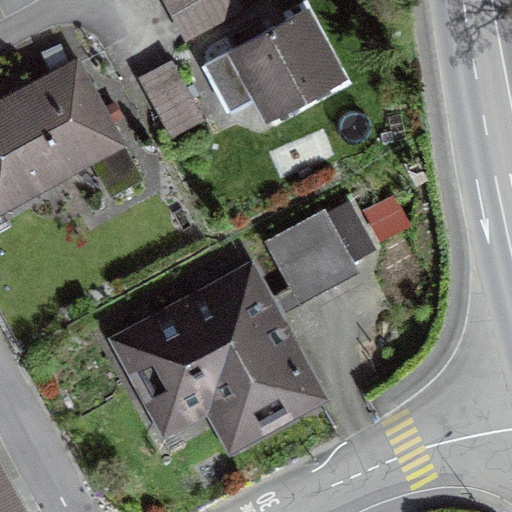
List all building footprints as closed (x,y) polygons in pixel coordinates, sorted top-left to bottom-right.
[(166,0),(173,11),(192,0),(166,0)] [(237,0),(192,0),(173,11),(188,39),(243,11),(237,0)] [(278,118),(341,86),(303,11),(240,42),(278,118)] [(172,63),(142,78),(172,136),(202,121),(172,63)] [(0,107),(0,189),(8,203),(115,145),(73,68),(0,107)] [(300,298),(354,271),(324,210),(269,237),(300,298)] [(250,268),(123,337),(152,391),(196,368),(232,433),(271,413),(315,389),(250,268)]
